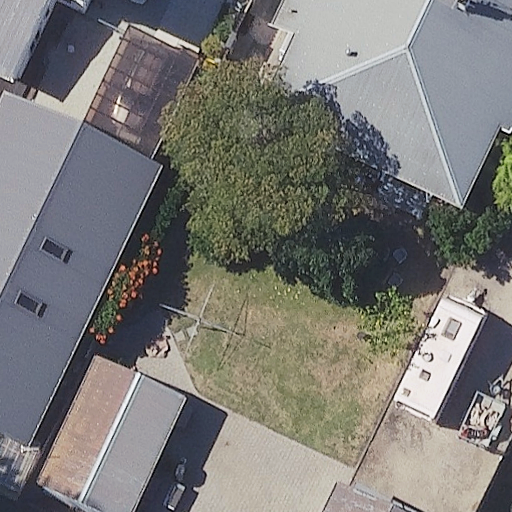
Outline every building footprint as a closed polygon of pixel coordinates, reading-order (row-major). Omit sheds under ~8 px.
[(0,0),(0,82),(24,94),(61,19),(100,38),(118,0),(0,0)] [(511,145),(511,0),(306,0),(293,30),(315,40),(274,132),(477,223),(511,145)] [(230,77),(151,37),(118,102),(61,73),(8,178),(66,207),(46,246),(125,285),(230,77)] [(0,472),(22,482),(86,353),(0,316),(0,472)] [(86,353),(22,482),(93,511),(149,511),(197,399),(86,353)] [(396,511),(353,489),(340,511),(396,511)]
